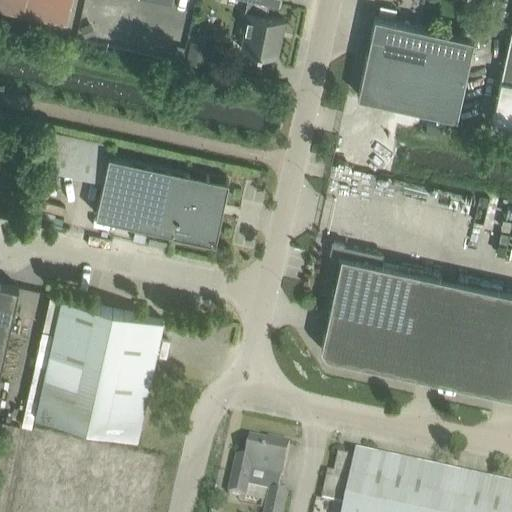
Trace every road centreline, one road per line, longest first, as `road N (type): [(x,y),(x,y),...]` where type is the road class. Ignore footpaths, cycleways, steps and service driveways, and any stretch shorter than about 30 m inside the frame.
road 1 (unclassified): [(262,293),(332,0)]
road 2 (unclassified): [(262,293),(0,239)]
road 3 (unclassified): [(511,452),(299,403),(266,379)]
road 4 (unclassified): [(266,379),(219,414),(196,511)]
